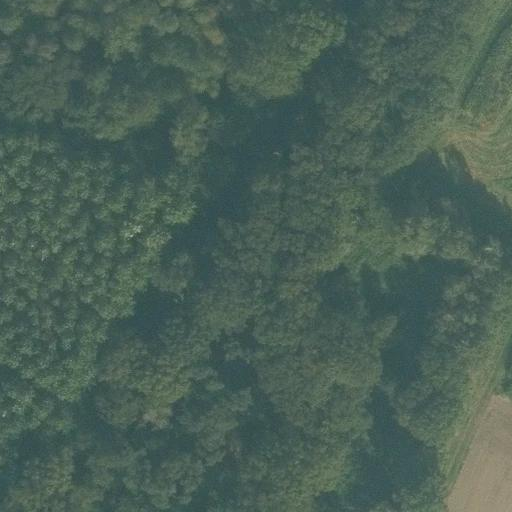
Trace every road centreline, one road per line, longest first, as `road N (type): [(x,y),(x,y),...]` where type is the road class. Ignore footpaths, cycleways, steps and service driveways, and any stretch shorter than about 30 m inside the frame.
road 1 (track): [(352,0),(44,511)]
road 2 (track): [(433,511),(511,338)]
